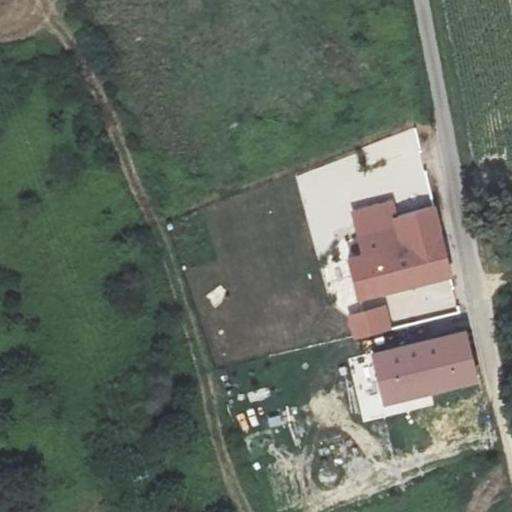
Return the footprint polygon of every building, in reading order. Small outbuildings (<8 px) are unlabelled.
[(340,233),(356,290),(441,265),(423,198),(383,209),(385,221),(340,233)] [(344,309),(352,337),(366,333),(378,330),(369,301),(344,309)] [(456,324),(371,350),(373,355),(386,395),(397,392),(407,424),(472,405),(460,372),(472,366),(456,324)] [(359,359),(373,355),(371,350),(366,333),(352,337),(359,359)] [(446,498),(468,489),(460,470),(438,479),(446,498)]
